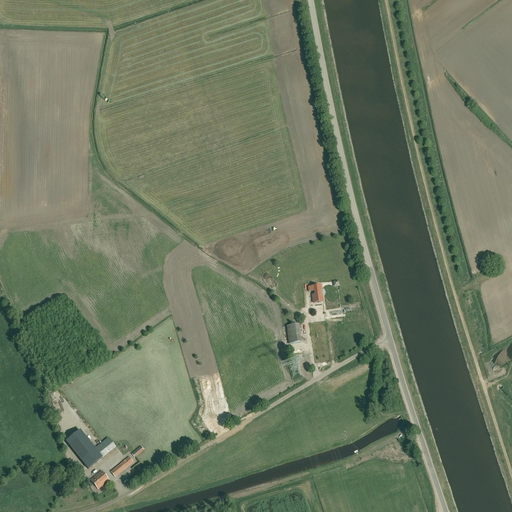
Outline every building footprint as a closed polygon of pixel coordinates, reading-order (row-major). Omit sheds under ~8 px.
[(264,277),(283,261),(281,259),(262,274),(264,277)] [(320,286),(311,287),(312,292),(314,292),(315,295),(312,295),(314,303),(323,302),(321,294),(320,291),(321,291),(320,286)] [(345,319),(345,311),(326,311),(326,319),(345,319)] [(300,325),(287,326),(290,344),(302,342),(300,325)] [(102,459),(108,454),(115,448),(108,438),(95,449),(102,459)] [(141,447),(131,454),(134,458),(143,450),(141,447)] [(91,451),(81,459),(90,470),(102,461),(99,457),(98,459),(91,451)] [(115,477),(133,462),(129,457),(111,472),(115,477)] [(120,486),(137,473),(135,471),(118,483),(120,486)] [(98,490),(109,481),(101,472),(90,481),(98,490)] [(75,473),(74,474),(68,484),(66,488),(74,492),(84,478),(75,473)]
